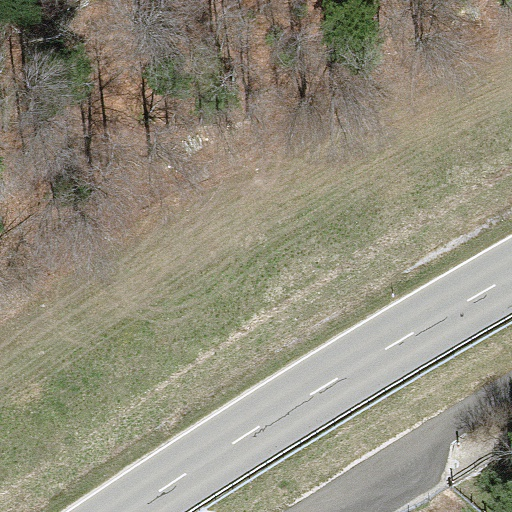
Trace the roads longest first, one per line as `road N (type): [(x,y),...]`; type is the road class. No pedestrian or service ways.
road 1 (primary): [(511,274),(127,511)]
road 2 (track): [(511,390),(315,511)]
